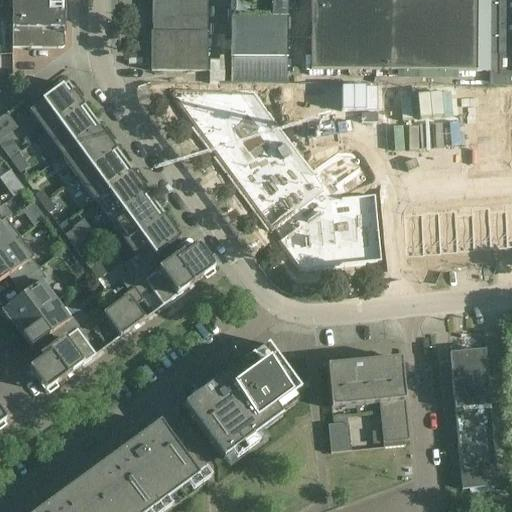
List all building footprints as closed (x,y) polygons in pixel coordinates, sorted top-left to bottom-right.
[(11,0),(11,29),(11,49),(41,49),(60,50),(60,49),(61,49),(62,49),(63,48),(63,47),(63,46),(63,28),(63,20),(63,7),(63,0),(11,0)] [(150,33),(150,71),(206,72),(206,34),(206,0),(152,0),(152,34),(150,33)] [(229,0),(229,17),(228,85),(285,85),(285,0),(229,0)] [(310,0),(309,69),(474,71),(475,0),(310,0)] [(488,74),(488,84),(511,84),(511,0),(488,0),(488,54),(488,63),(488,74)] [(21,103),(45,135),(83,108),(66,86),(49,98),(42,88),(21,103)] [(253,93),(169,92),(271,231),(275,228),(282,238),(279,241),(300,270),(382,262),(376,195),(331,199),(326,191),(253,93)] [(61,157),(99,130),(83,108),(45,135),(37,141),(54,164),(62,159),(61,157)] [(486,109),(474,111),(475,119),(487,117),(486,109)] [(474,111),(462,112),(463,120),(475,119),(474,111)] [(62,159),(77,179),(115,152),(99,130),(61,157),(62,159)] [(18,150),(7,136),(0,141),(0,148),(7,158),(18,150)] [(489,143),(477,144),(478,152),(490,151),(489,143)] [(477,144),(465,145),(466,153),(478,152),(477,144)] [(77,179),(93,201),(131,174),(115,152),(77,179)] [(18,155),(9,161),(19,175),(28,168),(18,155)] [(498,171),(486,172),(487,180),(499,179),(498,171)] [(486,172),(474,173),(475,181),(487,180),(486,172)] [(109,223),(147,196),(131,174),(93,201),(109,223)] [(465,174),(453,175),(453,183),(465,182),(465,174)] [(453,175),(441,176),(441,184),(453,183),(453,175)] [(431,177),(419,178),(420,186),(432,185),(431,177)] [(419,178),(407,179),(408,187),(420,186),(419,178)] [(13,199),(24,191),(19,185),(8,193),(13,199)] [(42,206),(48,201),(41,192),(35,196),(42,206)] [(109,223),(125,246),(163,218),(147,196),(109,223)] [(48,201),(42,206),(49,215),(55,211),(48,201)] [(19,238),(6,220),(11,216),(4,206),(0,208),(0,253),(12,245),(11,244),(19,238)] [(505,212),(488,213),(490,250),(491,250),(508,249),(508,248),(507,248),(505,212)] [(488,213),(471,214),(471,215),(472,215),(474,252),(491,251),(491,250),(490,250),(488,213)] [(471,215),(454,216),(454,217),(455,217),(457,253),(474,252),(472,215),(471,215)] [(454,217),(438,217),(438,218),(440,255),(441,255),(458,254),(457,253),(455,217),(454,217)] [(163,218),(126,246),(149,278),(174,259),(180,256),(173,246),(180,241),(163,218)] [(438,218),(421,219),(421,220),(422,220),(423,257),(424,256),(441,256),(441,255),(440,255),(438,218)] [(421,220),(403,221),(405,258),(424,257),(424,256),(423,257),(422,220),(421,220)] [(75,229),(64,237),(74,250),(80,245),(85,242),(75,229)] [(0,283),(12,275),(19,284),(38,270),(31,260),(34,259),(19,238),(11,244),(12,245),(0,253),(0,283)] [(87,255),(80,245),(74,250),(81,259),(87,255)] [(180,256),(174,259),(193,285),(214,271),(195,245),(180,256)] [(193,285),(174,259),(149,278),(134,289),(139,296),(149,289),(163,307),(193,285)] [(38,270),(19,284),(26,294),(2,311),(16,330),(54,303),(40,284),(46,280),(38,270)] [(134,289),(88,322),(93,330),(105,321),(119,340),(143,322),(134,308),(143,301),(139,296),(134,289)] [(61,342),(88,322),(81,312),(68,322),(54,303),(16,330),(30,350),(54,333),(61,342)] [(93,330),(88,322),(61,342),(46,353),(65,379),(95,357),(82,338),(93,330)] [(259,352),(200,395),(199,393),(195,396),(196,398),(184,407),(223,461),(282,418),(275,409),(301,390),(277,357),(268,363),(259,352)] [(498,487),(484,352),(448,356),(460,471),(462,490),(498,487)] [(45,394),(65,379),(46,353),(26,368),(45,394)] [(401,360),(376,363),(380,405),(405,403),(401,360)] [(380,405),(376,363),(352,365),(356,407),(378,405),(380,405)] [(356,407),(352,365),(327,367),(331,410),(356,407)] [(405,403),(380,405),(378,405),(383,450),(405,447),(404,443),(409,442),(405,403)] [(159,425),(146,434),(145,432),(141,435),(142,437),(98,469),(96,467),(93,470),(94,472),(71,489),(69,487),(66,490),(67,492),(39,511),(152,511),(198,479),(159,425)] [(348,425),(332,426),(328,426),(330,455),(350,453),(348,425)]
